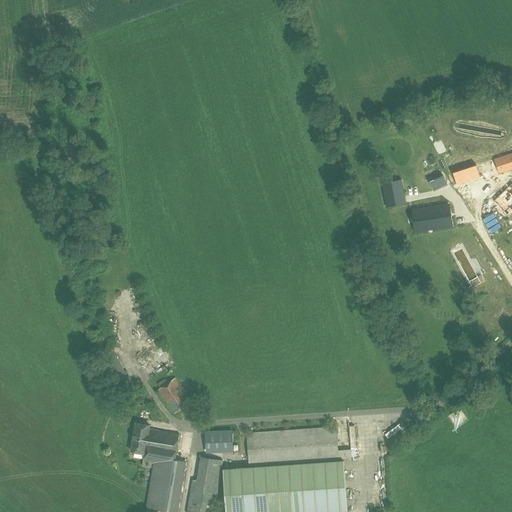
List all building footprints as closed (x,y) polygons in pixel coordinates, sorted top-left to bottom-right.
[(511,154),(510,155),(509,154),(495,159),(499,173),(511,168),(511,154)] [(480,176),(476,164),(453,172),(457,184),(480,176)] [(511,173),(490,194),(504,208),(511,200),(511,173)] [(432,180),(430,181),(434,191),(447,184),(443,175),(441,176),(440,175),(431,179),(432,180)] [(402,179),(382,183),(387,207),(407,203),(402,179)] [(444,196),(416,213),(424,226),(438,218),(440,222),(454,214),(444,196)] [(175,414),(192,402),(175,378),(159,389),(175,414)] [(150,425),(136,423),(131,451),(145,453),(143,466),(151,468),(152,461),(155,462),(176,460),(180,434),(150,429),(150,425)] [(351,458),(351,449),(339,450),(337,427),(247,433),(250,465),(351,458)] [(214,511),(223,460),(201,456),(197,480),(193,479),(187,511),(214,511)] [(176,460),(155,462),(147,507),(176,511),(177,511),(186,462),(176,460)] [(223,469),(226,511),(329,511),(348,511),(344,460),(223,469)]
